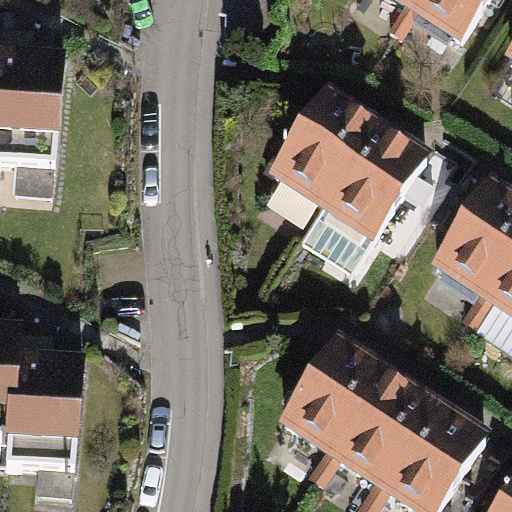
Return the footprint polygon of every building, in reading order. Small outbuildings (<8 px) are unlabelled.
[(390,39),(407,14),(385,0),(356,0),(349,12),(390,39)] [(484,0),(385,0),(407,14),(456,45),(484,0)] [(59,67),(0,62),(0,170),(50,175),(59,67)] [(511,105),(511,71),(496,94),(511,105)] [(420,164),(319,100),(269,179),(324,213),(370,243),(420,164)] [(511,209),(483,191),(431,270),(511,323),(511,209)] [(370,243),(324,213),(303,246),(350,275),(370,243)] [(11,339),(0,338),(0,444),(2,444),(9,365),(11,339)] [(441,511),(486,445),(336,346),(280,430),(405,511),(441,511)] [(77,370),(9,365),(2,444),(0,466),(0,470),(68,476),(77,370)] [(511,511),(511,483),(493,511),(511,511)]
